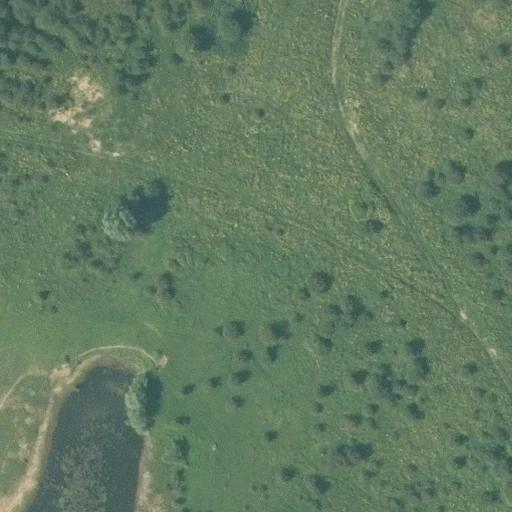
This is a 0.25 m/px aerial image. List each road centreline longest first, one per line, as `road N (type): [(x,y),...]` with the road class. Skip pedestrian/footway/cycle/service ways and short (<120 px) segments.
road 1 (track): [(0,133),(152,161),(472,317)]
road 2 (track): [(152,161),(215,147),(296,96),(346,50)]
